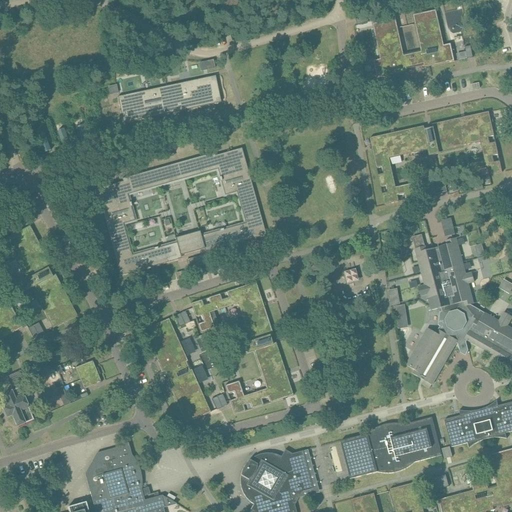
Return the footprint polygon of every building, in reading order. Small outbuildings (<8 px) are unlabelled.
[(396,19),(372,24),(374,31),(380,60),(373,61),(377,78),(384,77),(403,73),(407,72),(407,69),(424,65),(424,68),(429,67),(448,63),(455,62),(451,44),(444,45),(438,17),(436,10),(413,15),(414,23),(421,51),(404,55),(397,26),(396,19)] [(367,16),(356,20),(357,25),(369,22),(367,16)] [(470,46),(465,48),(467,59),(473,58),(470,46)] [(213,60),(206,62),(207,70),(215,68),(213,60)] [(182,83),(166,87),(169,100),(174,99),(177,112),(188,109),(191,109),(221,102),(215,76),(189,82),(191,87),(184,89),(182,83)] [(116,85),(108,87),(109,88),(110,95),(118,93),(116,86),(116,85)] [(144,91),(118,97),(123,123),(154,117),(156,116),(177,112),(174,99),(169,100),(166,87),(151,90),(152,96),(145,97),(144,91)] [(489,121),(491,120),(489,112),(465,117),(465,119),(462,120),(462,118),(432,125),(433,128),(425,130),(424,126),(394,133),(395,135),(392,135),(391,134),(370,138),(372,147),(373,146),(374,149),(372,150),(385,205),(399,202),(415,198),(412,184),(396,188),(389,159),(428,150),(430,156),(440,154),(439,151),(481,142),(485,161),(469,165),(472,179),(488,176),(502,173),(492,123),(490,124),(489,121)] [(83,125),(77,128),(84,145),(90,143),(83,125)] [(64,129),(57,132),(64,149),(70,147),(64,129)] [(44,133),(37,135),(44,153),(50,151),(44,133)] [(171,148),(156,153),(158,161),(174,156),(171,148)] [(214,153),(179,163),(184,179),(217,170),(220,178),(219,178),(220,182),(221,182),(222,187),(229,185),(232,194),(237,192),(237,194),(253,190),(242,148),(230,152),(227,153),(215,156),(214,153)] [(176,164),(168,166),(170,172),(178,170),(176,164)] [(168,166),(159,168),(161,175),(170,172),(168,166)] [(123,182),(96,189),(108,231),(124,226),(123,224),(128,223),(125,214),(125,213),(132,212),(131,207),(132,207),(131,203),(130,203),(128,195),(161,185),(157,169),(122,179),(123,182)] [(444,180),(433,183),(435,194),(447,192),(444,180)] [(217,243),(207,246),(208,251),(266,235),(253,190),(237,194),(245,224),(224,230),(223,229),(219,230),(219,231),(214,232),(217,243)] [(30,226),(5,239),(27,279),(24,281),(26,284),(29,290),(32,289),(53,329),(77,316),(63,289),(61,290),(60,287),(62,286),(55,275),(52,276),(48,269),(52,267),(45,256),(44,256),(42,254),(44,253),(30,226)] [(124,226),(108,231),(120,276),(132,273),(135,272),(165,263),(178,260),(176,255),(166,257),(163,247),(158,248),(158,247),(154,249),(132,255),(124,226)] [(455,235),(454,229),(444,231),(445,237),(455,235)] [(200,231),(175,238),(176,243),(180,256),(181,256),(204,249),(205,249),(201,236),(200,231)] [(427,328),(406,365),(415,370),(412,374),(421,379),(424,381),(432,385),(443,367),(456,343),(458,344),(459,348),(467,346),(466,342),(467,341),(511,366),(511,328),(507,326),(511,318),(511,316),(504,312),(499,321),(485,313),(471,305),(474,304),(468,284),(475,282),(472,273),(466,275),(456,238),(446,241),(447,245),(439,247),(435,248),(426,250),(425,246),(415,249),(425,286),(418,287),(421,297),(427,295),(428,299),(431,311),(441,308),(442,312),(440,312),(438,325),(440,326),(436,333),(427,328)] [(201,256),(185,261),(188,269),(204,264),(201,256)] [(356,268),(345,271),(348,282),(359,279),(356,268)] [(510,293),(511,289),(511,283),(504,279),(500,288),(510,293)] [(202,300),(191,304),(191,305),(192,308),(195,318),(200,333),(214,328),(214,327),(209,313),(226,308),(238,304),(249,338),(250,342),(244,344),(246,350),(247,354),(253,352),(266,389),(243,397),(241,392),(238,381),(225,386),(230,401),(231,404),(232,407),(234,415),(245,412),(243,406),(249,404),(251,409),(263,406),(261,400),(268,398),(270,403),(282,399),(282,398),(285,397),(285,398),(286,398),(293,396),(291,390),(286,375),(285,375),(284,372),(285,372),(276,343),(272,344),(270,336),(273,335),(264,306),(262,307),(261,304),(263,303),(256,282),(248,285),(248,287),(245,288),(245,286),(226,292),(228,298),(222,300),(220,294),(208,298),(210,304),(204,306),(202,300)] [(0,340),(16,332),(19,330),(22,328),(10,304),(6,306),(3,307),(0,308),(0,340)] [(404,306),(393,308),(395,319),(406,317),(404,306)] [(185,311),(174,316),(179,327),(190,322),(185,311)] [(169,319),(143,330),(156,358),(157,357),(159,360),(157,361),(163,373),(167,381),(166,381),(172,393),(173,393),(175,395),(173,396),(185,424),(211,413),(191,370),(187,362),(188,362),(169,319)] [(39,323),(28,328),(34,339),(44,333),(39,323)] [(187,356),(196,352),(190,339),(181,343),(187,356)] [(92,361),(75,368),(84,390),(101,383),(98,375),(97,376),(94,369),(96,369),(92,361)] [(192,370),(199,383),(209,379),(202,365),(192,370)] [(42,370),(35,373),(37,378),(38,381),(45,377),(44,375),(42,370)] [(8,406),(3,408),(7,417),(12,415),(17,427),(33,420),(23,395),(30,393),(21,371),(7,377),(13,391),(3,395),(8,406)] [(222,394),(212,399),(216,410),(227,405),(222,394)] [(461,416),(444,420),(452,447),(468,443),(469,449),(474,445),(479,442),(484,440),(489,439),(495,438),(500,438),(507,439),(505,433),(506,433),(510,432),(511,431),(511,402),(498,406),(497,401),(492,405),(487,407),(482,410),(476,411),(471,411),(466,411),(459,410),(461,416)] [(368,434),(341,441),(350,479),(378,472),(383,473),(389,473),(395,473),(400,472),(405,469),(410,466),(414,463),(442,456),(440,450),(432,418),(405,425),(398,424),(391,424),(385,425),(379,427),(373,430),(368,434)] [(95,511),(88,511),(86,502),(68,508),(69,511),(164,511),(163,508),(176,505),(176,504),(161,496),(144,500),(141,490),(142,486),(142,481),(142,477),(141,473),(140,470),(139,467),(137,464),(136,461),(134,458),(132,455),(127,439),(115,459),(104,463),(107,473),(97,476),(100,487),(92,501),(95,511)] [(450,446),(442,449),(444,458),(452,456),(450,446)] [(445,498),(438,500),(441,511),(480,511),(483,511),(486,511),(494,510),(493,507),(502,505),(506,504),(507,506),(511,505),(511,449),(489,455),(489,457),(491,463),(495,480),(497,486),(488,488),(488,487),(486,480),(471,484),(473,491),(445,498)] [(240,482),(240,483),(241,488),(243,493),(245,498),(249,502),(253,505),(250,511),(296,511),(294,505),(297,501),(300,496),(302,492),(313,489),(303,451),(292,454),(285,450),(279,455),(271,454),(265,453),(260,454),(255,456),(250,459),(247,463),(246,464),(245,465),(242,469),(242,471),(241,472),(240,477),(240,482)] [(446,475),(434,478),(438,490),(449,487),(446,475)] [(379,511),(374,494),(351,500),(354,511),(424,511),(416,482),(390,490),(395,511),(379,511)] [(381,501),(388,499),(386,492),(379,494),(381,501)]
